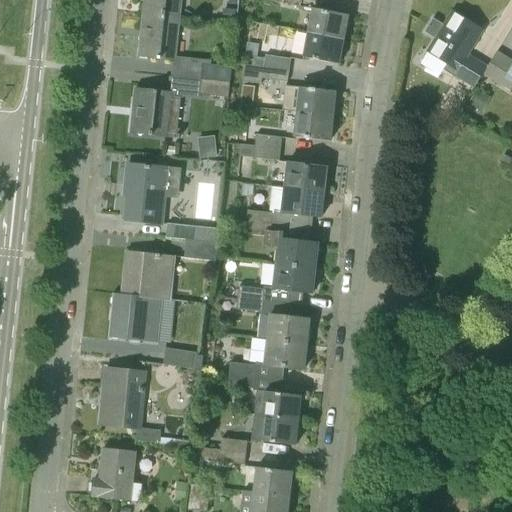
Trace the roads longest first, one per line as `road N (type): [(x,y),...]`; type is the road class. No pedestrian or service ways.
road 1 (residential): [(39,511),(95,0)]
road 2 (residential): [(351,293),(391,0)]
road 3 (secondary): [(0,378),(26,144)]
road 4 (residential): [(326,511),(351,293)]
road 5 (residential): [(489,363),(386,298),(351,293)]
road 6 (secondary): [(26,144),(42,0)]
